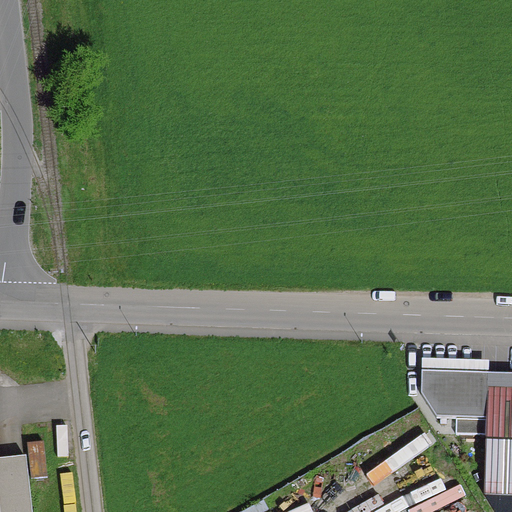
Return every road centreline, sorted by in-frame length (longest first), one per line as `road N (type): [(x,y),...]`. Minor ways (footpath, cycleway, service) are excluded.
road 1 (unclassified): [(0,301),(359,313)]
road 2 (unclassified): [(1,0),(14,120),(0,301)]
road 3 (unclassified): [(511,319),(359,313)]
